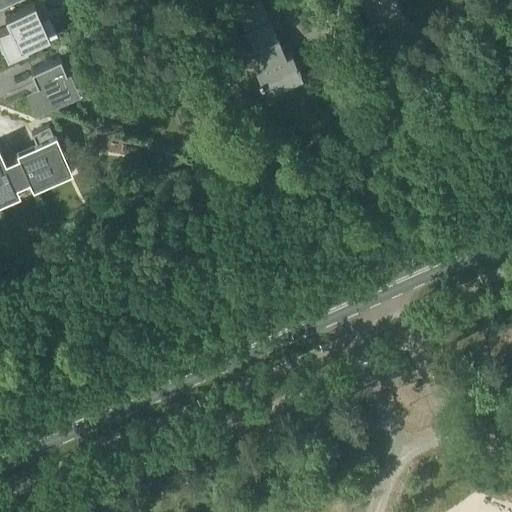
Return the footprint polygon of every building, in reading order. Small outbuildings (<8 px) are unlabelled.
[(271,20),(270,20),(261,0),(254,0),(236,9),(246,31),(246,30),(261,66),(256,68),(267,92),(302,76),(291,52),(286,55),(271,20)] [(26,44),(30,43),(49,35),(34,1),(5,14),(10,25),(0,29),(0,40),(7,57),(28,48),(26,44)] [(31,90),(38,106),(75,90),(60,55),(31,68),(39,86),(31,90)] [(19,154),(32,183),(68,167),(49,123),(31,131),(38,146),(19,154)] [(205,136),(203,137),(199,138),(190,154),(195,157),(219,171),(205,136)] [(32,183),(19,154),(0,162),(0,196),(16,190),(14,185),(26,180),(29,185),(32,183)] [(163,248),(154,248),(153,260),(162,261),(163,248)] [(76,298),(69,288),(62,293),(68,303),(76,298)] [(44,321),(39,310),(31,314),(36,325),(44,321)]
